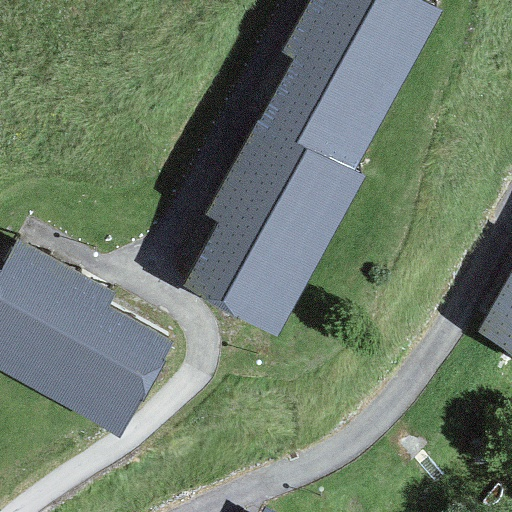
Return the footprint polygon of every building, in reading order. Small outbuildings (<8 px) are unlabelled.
[(192,282),(267,324),(356,165),(344,155),(428,1),(425,0),(333,0),(301,58),(266,117),(281,126),(226,220),(192,282)] [(312,0),(286,50),(301,58),(333,0),(312,0)] [(441,8),(428,1),(344,155),(356,165),(441,8)] [(214,212),(226,220),(281,126),(266,117),(214,212)] [(371,173),(356,165),(267,324),(283,331),(371,173)] [(20,241),(12,252),(111,306),(118,291),(20,241)] [(12,252),(0,273),(0,338),(136,411),(174,336),(111,306),(12,252)] [(511,306),(511,282),(501,301),(511,306)] [(494,315),(511,326),(511,306),(501,301),(494,315)] [(0,360),(128,428),(136,411),(0,338),(0,360)]
